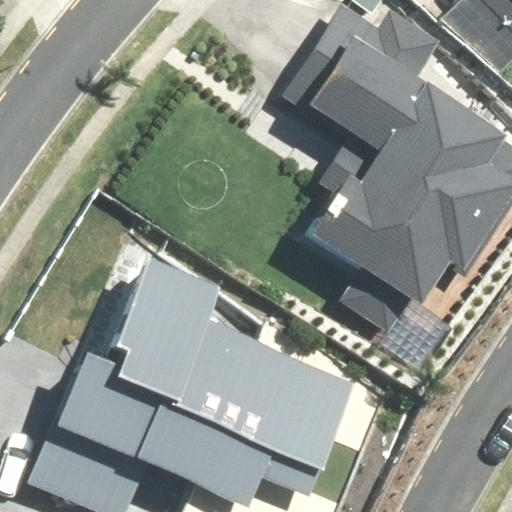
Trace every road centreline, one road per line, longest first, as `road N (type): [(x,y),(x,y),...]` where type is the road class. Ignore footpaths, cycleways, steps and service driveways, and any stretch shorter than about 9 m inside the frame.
road 1 (residential): [(0,158),(123,0)]
road 2 (residential): [(439,511),(511,387)]
